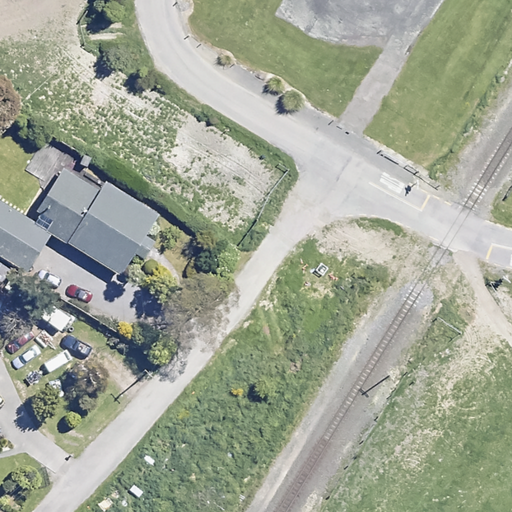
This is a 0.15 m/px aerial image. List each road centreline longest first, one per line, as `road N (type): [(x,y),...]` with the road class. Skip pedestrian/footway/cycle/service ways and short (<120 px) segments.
road 1 (unclassified): [(46,511),(218,325),(305,204),(325,192),(376,189)]
road 2 (residential): [(156,0),(179,65),(376,189)]
road 3 (unclassified): [(376,189),(511,249)]
road 4 (track): [(455,227),(474,280),(511,334)]
